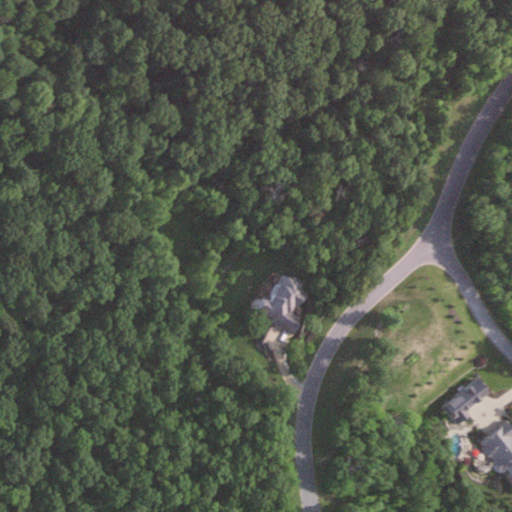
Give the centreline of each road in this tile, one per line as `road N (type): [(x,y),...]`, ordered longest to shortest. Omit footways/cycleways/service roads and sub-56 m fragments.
road 1 (residential): [(511,80),(427,240),(339,330),(319,363),(304,447),(313,511)]
road 2 (residential): [(511,348),(461,273),(427,240)]
